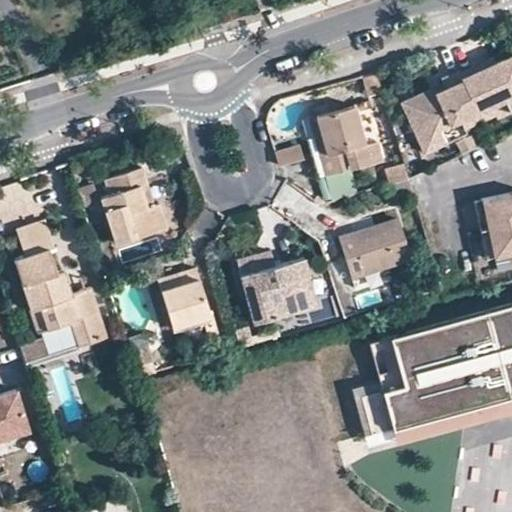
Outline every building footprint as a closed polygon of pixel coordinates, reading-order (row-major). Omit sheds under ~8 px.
[(496,111),(492,104),(509,97),(511,95),(511,44),(509,46),(511,53),(511,54),(492,64),(474,72),(471,67),(458,73),(479,118),(496,111)] [(471,67),(474,72),(492,64),(488,56),(470,64),(471,67)] [(442,83),(444,87),(429,94),(426,90),(401,102),(419,140),(440,130),(460,121),(462,126),(479,118),(458,73),(456,71),(440,79),(442,83)] [(380,89),(375,72),(363,75),(368,92),(380,89)] [(426,90),(429,94),(444,87),(442,83),(426,90)] [(496,111),(498,115),(511,107),(511,104),(509,97),(492,104),(496,111)] [(371,107),(369,100),(352,105),(354,112),(371,107)] [(376,141),(363,144),(354,112),(352,105),(314,116),(317,127),(310,130),(323,175),(381,159),(376,141)] [(419,140),(425,153),(446,144),(440,130),(419,140)] [(301,159),(297,145),(273,152),(278,167),(301,159)] [(141,166),(102,179),(107,194),(99,197),(114,242),(163,226),(156,202),(152,203),(145,206),(139,183),(145,181),(141,166)] [(145,181),(139,183),(145,206),(152,203),(145,181)] [(98,202),(92,185),(76,189),(76,190),(81,207),(98,202)] [(496,253),(511,248),(511,189),(481,198),(488,224),(496,253)] [(479,226),(488,224),(481,198),(472,200),(479,226)] [(370,283),(366,273),(409,259),(395,216),(336,235),(353,289),(370,283)] [(32,252),(46,247),(52,245),(44,222),(11,234),(12,237),(16,249),(30,245),(32,252)] [(486,255),(496,253),(488,224),(479,226),(486,255)] [(16,249),(12,237),(1,241),(5,253),(16,249)] [(61,294),(54,271),(46,247),(32,252),(12,258),(27,304),(39,301),(46,326),(76,316),(77,320),(94,315),(85,286),(69,292),(61,294)] [(267,250),(234,260),(252,322),(303,308),(294,278),(305,275),(301,257),(280,263),(272,265),(269,257),(267,250)] [(272,265),(280,263),(278,255),(269,257),(272,265)] [(203,333),(211,330),(192,267),(176,272),(178,282),(159,288),(172,328),(198,319),(203,333)] [(62,269),(54,271),(61,294),(69,292),(62,269)] [(178,282),(176,272),(156,278),(159,288),(178,282)] [(305,275),(294,278),(303,308),(314,304),(305,275)] [(511,299),(371,338),(379,369),(389,366),(391,374),(396,373),(398,382),(362,392),(372,431),(511,394),(509,387),(511,386),(511,299)] [(34,330),(46,326),(39,301),(27,304),(34,330)] [(246,325),(233,329),(237,346),(250,343),(246,325)] [(40,336),(22,342),(28,360),(46,355),(40,336)] [(160,369),(155,351),(136,357),(141,375),(160,369)] [(511,386),(509,387),(511,394),(372,431),(362,392),(398,382),(396,373),(391,374),(389,366),(379,369),(381,377),(353,384),(368,443),(511,404),(511,386)] [(0,444),(28,435),(15,395),(0,399),(0,444)]
